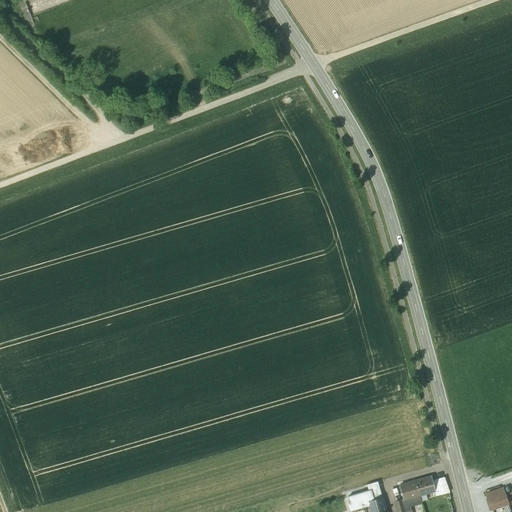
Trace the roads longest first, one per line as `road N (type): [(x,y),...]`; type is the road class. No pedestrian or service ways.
road 1 (tertiary): [(468,511),(375,174),(270,0)]
road 2 (track): [(0,187),(431,23)]
road 3 (track): [(0,38),(109,145)]
